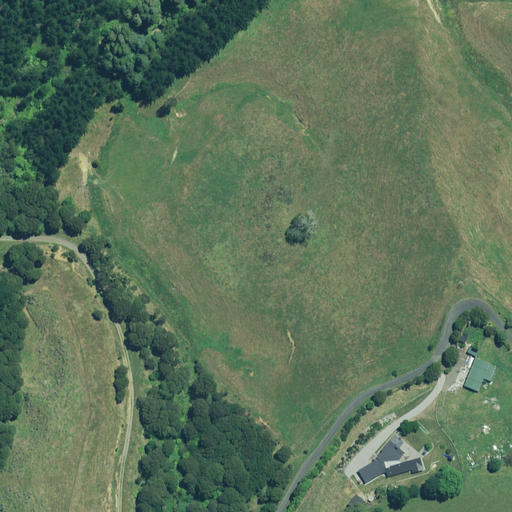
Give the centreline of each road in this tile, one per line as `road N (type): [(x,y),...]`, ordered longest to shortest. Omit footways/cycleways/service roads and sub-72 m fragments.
road 1 (unclassified): [(511,340),(481,300),(453,301),(431,366),(362,394),(337,414),(277,511)]
road 2 (track): [(0,233),(42,233),(77,252),(127,357),(124,511)]
